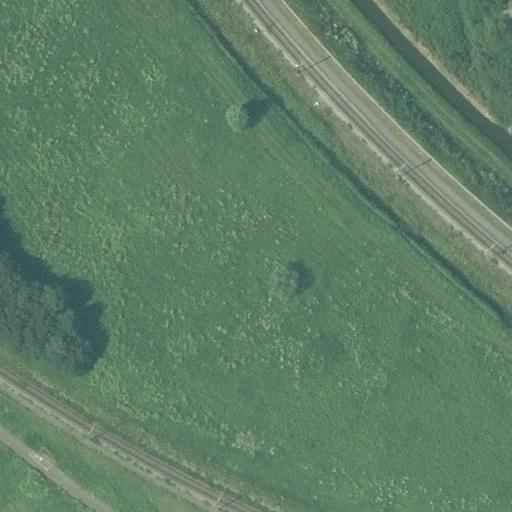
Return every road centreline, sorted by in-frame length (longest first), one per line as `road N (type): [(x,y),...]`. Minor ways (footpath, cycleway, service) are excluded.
road 1 (track): [(140,0),(284,168),(511,368)]
road 2 (track): [(511,182),(325,0)]
